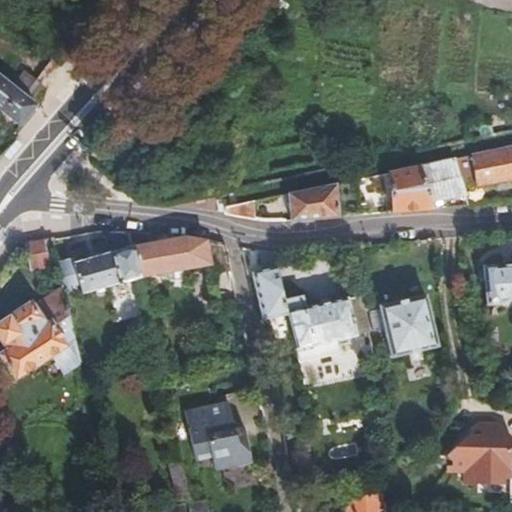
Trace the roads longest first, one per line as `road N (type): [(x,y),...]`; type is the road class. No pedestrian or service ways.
road 1 (residential): [(16,189),(57,206),(146,212),(269,237),(511,217)]
road 2 (secondary): [(16,189),(182,0)]
